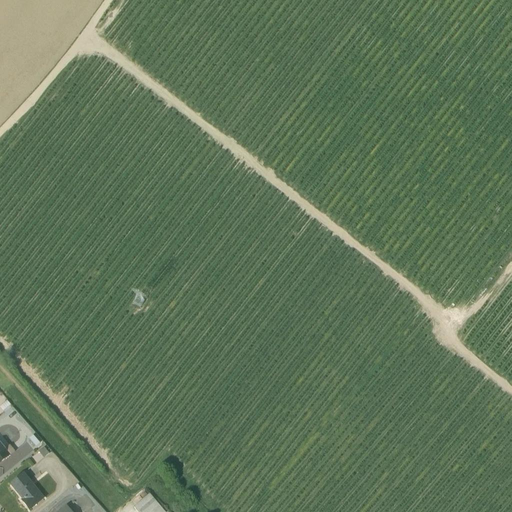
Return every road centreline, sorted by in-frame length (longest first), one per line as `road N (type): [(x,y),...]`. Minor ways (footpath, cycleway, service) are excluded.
road 1 (track): [(82,36),(437,309),(465,353),(511,391)]
road 2 (track): [(109,0),(0,130)]
